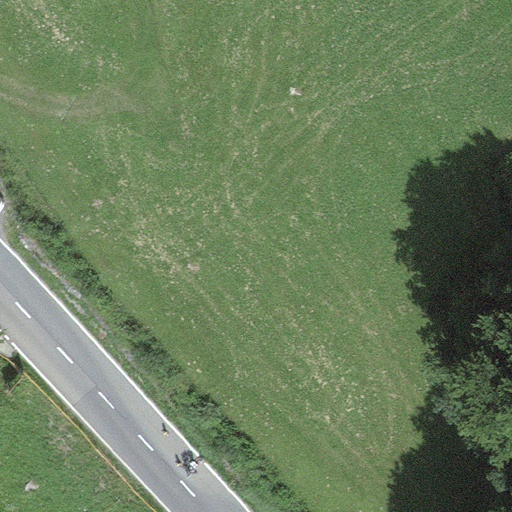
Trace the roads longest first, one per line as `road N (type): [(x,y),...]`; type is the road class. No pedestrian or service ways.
road 1 (tertiary): [(0,286),(209,511)]
road 2 (unknown): [(0,38),(68,53),(111,37),(128,0)]
